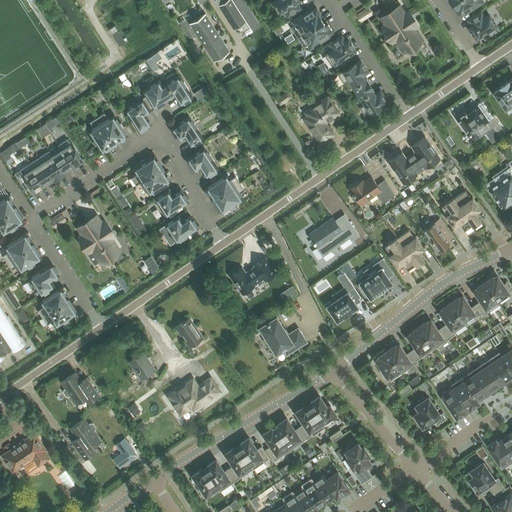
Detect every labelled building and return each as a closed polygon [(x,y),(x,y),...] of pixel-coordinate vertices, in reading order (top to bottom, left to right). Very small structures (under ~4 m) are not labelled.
[(243,0),(215,0),(234,28),(246,21),(251,30),(259,25),(243,0)] [(300,8),(296,2),(300,0),(299,0),(276,0),(272,3),(280,13),(284,10),(288,16),(300,8)] [(481,0),(455,0),(454,1),(457,5),(454,7),(459,15),(469,8),(470,10),(476,6),(475,5),(482,1),(481,0)] [(404,11),(400,5),(390,11),(413,45),(422,39),(415,28),(418,25),(408,9),(404,11)] [(361,22),(372,14),(371,10),(367,7),(356,14),(361,22)] [(295,25),(291,27),(298,37),(321,22),(318,17),(321,15),(316,8),(306,14),(305,13),(299,17),(300,17),(293,21),(295,25)] [(396,40),(403,52),(413,45),(390,11),(381,18),(385,24),(382,26),(393,42),(396,40)] [(482,34),(482,35),(487,31),(496,25),(489,14),(484,17),(480,11),(468,19),(472,25),(469,27),(471,30),(470,31),(473,35),(474,34),(476,38),(482,34)] [(205,13),(190,23),(214,60),(229,50),(205,13)] [(327,25),(324,26),(321,22),(298,37),(304,46),(308,44),(310,48),(317,43),(317,44),(323,40),(322,38),(332,32),(327,25)] [(125,41),(115,25),(108,29),(119,45),(125,41)] [(330,44),(333,49),(328,52),(329,53),(326,55),(332,64),(335,62),(335,63),(345,57),(345,58),(350,55),(350,54),(355,50),(353,47),(354,46),(352,42),(351,43),(348,39),(345,41),(342,36),(330,44)] [(161,57),(159,53),(157,51),(145,59),(147,61),(153,71),(159,67),(155,61),(161,57)] [(344,82),(349,79),(357,91),(369,83),(366,78),(365,79),(362,74),(368,71),(361,60),(355,64),(354,63),(339,74),(344,82)] [(162,86),(169,97),(174,93),(180,103),(191,96),(187,90),(189,89),(184,82),(182,83),(178,75),(176,76),(174,72),(166,77),(168,81),(162,86)] [(511,78),(508,81),(508,80),(500,86),(493,91),(505,108),(511,103),(511,78)] [(144,91),(147,95),(141,99),(149,110),(169,97),(162,86),(158,80),(148,87),(148,88),(144,91)] [(372,90),(373,89),(369,83),(357,91),(365,104),(360,107),(366,116),(382,105),(388,101),(381,90),(375,94),(372,90)] [(211,90),(207,84),(204,86),(199,90),(202,95),(211,90)] [(104,85),(99,88),(102,94),(108,90),(104,85)] [(280,104),(292,97),(288,92),(277,99),(280,104)] [(305,114),(303,116),(305,120),(321,142),(333,134),(325,122),(328,119),(329,120),(330,120),(331,120),(332,120),(333,120),(333,119),(333,118),(333,117),(333,116),(338,112),(328,96),(319,102),(319,101),(313,105),(314,106),(308,110),(304,113),(305,114)] [(150,123),(144,113),(149,110),(141,99),(135,103),(134,102),(126,107),(127,108),(126,109),(139,130),(150,123)] [(494,116),(487,120),(477,106),(467,113),(465,110),(456,116),(468,134),(476,128),(481,135),(492,127),(493,126),(500,136),(505,133),(494,116)] [(108,118),(104,112),(97,116),(114,143),(118,140),(120,142),(128,137),(121,128),(124,126),(121,121),(118,123),(113,115),(108,118)] [(64,117),(68,123),(73,119),(69,114),(64,117)] [(97,143),(102,150),(114,143),(97,116),(90,121),(94,127),(89,130),(93,136),(90,138),(95,145),(97,143)] [(193,124),(188,116),(172,127),(179,138),(184,134),(191,144),(202,137),(198,131),(199,131),(194,123),(193,124)] [(51,119),(45,123),(45,125),(48,129),(55,125),(51,119)] [(49,130),(48,129),(45,125),(41,128),(45,134),(49,130)] [(236,132),(232,125),(223,131),(227,138),(236,132)] [(214,135),(219,131),(216,126),(210,129),(214,135)] [(412,146),(416,152),(411,155),(421,170),(426,166),(426,167),(440,158),(435,150),(431,144),(430,144),(425,137),(412,146)] [(70,142),(68,139),(58,144),(73,167),(79,163),(78,162),(82,159),(70,141),(70,142)] [(51,154),(49,150),(49,151),(64,174),(65,173),(64,172),(73,167),(58,144),(58,145),(60,148),(51,154)] [(187,158),(194,169),(200,165),(206,175),(217,168),(213,162),(214,162),(209,154),(208,155),(203,147),(187,158)] [(86,151),(89,156),(94,153),(91,148),(86,151)] [(4,150),(0,152),(4,158),(8,164),(13,160),(6,149),(4,150)] [(64,174),(49,151),(39,157),(54,180),(64,174)] [(417,174),(416,173),(421,170),(411,155),(406,158),(402,152),(389,162),(394,169),(393,170),(397,176),(398,175),(403,183),(417,174)] [(137,173),(131,177),(136,184),(161,167),(154,155),(147,160),(145,157),(138,162),(140,164),(133,168),(137,173)] [(54,180),(39,157),(30,163),(44,185),(53,180),(53,181),(54,180)] [(454,164),(451,159),(445,163),(448,169),(454,164)] [(486,184),(503,209),(511,203),(511,159),(508,162),(511,166),(511,172),(510,174),(507,169),(486,184)] [(38,189),(44,185),(30,163),(15,173),(25,189),(30,186),(33,191),(38,188),(38,189)] [(167,170),(164,172),(161,167),(136,184),(136,185),(141,181),(145,188),(146,188),(149,193),(158,187),(159,189),(164,186),(162,184),(172,178),(167,170)] [(208,196),(211,195),(214,199),(240,182),(235,175),(229,179),(226,174),(218,179),(216,177),(212,180),(213,182),(203,189),(208,196)] [(358,200),(360,204),(376,193),(383,202),(395,194),(385,180),(377,185),(372,176),(363,182),(362,180),(351,187),(353,190),(351,190),(354,194),(352,195),(351,197),(354,201),(356,201),(358,200)] [(271,184),(271,183),(270,181),(269,182),(262,187),(267,193),(274,188),(271,184)] [(239,193),(245,189),(240,182),(214,199),(222,211),(229,207),(230,209),(237,205),(236,202),(242,198),(239,193)] [(110,189),(115,197),(121,194),(119,191),(116,193),(113,187),(110,189)] [(454,198),(453,197),(473,225),(481,220),(475,212),(481,208),(472,196),(471,197),(465,189),(454,198)] [(156,198),(160,205),(159,206),(164,214),(165,213),(166,214),(187,201),(180,190),(172,195),(168,190),(156,198)] [(422,190),(416,194),(419,198),(422,198),(426,195),(422,190)] [(0,217),(15,208),(12,203),(15,201),(10,194),(0,200),(0,199),(0,217)] [(472,225),(472,226),(473,225),(453,197),(444,203),(445,204),(441,206),(446,214),(445,215),(453,227),(459,223),(464,230),(472,225)] [(124,210),(127,216),(133,212),(129,207),(124,210)] [(15,208),(0,217),(0,228),(3,233),(9,229),(10,231),(17,227),(16,225),(23,220),(15,208)] [(56,228),(67,221),(62,213),(51,220),(56,228)] [(139,234),(146,230),(135,214),(129,219),(139,234)] [(333,217),(308,234),(318,248),(323,254),(349,236),(351,239),(358,234),(344,214),(335,220),(333,217)] [(97,215),(87,221),(109,255),(119,249),(111,237),(114,235),(104,219),(101,221),(97,215)] [(165,224),(170,231),(169,232),(174,239),(175,239),(176,240),(184,235),(184,236),(191,232),(191,231),(197,227),(190,216),(182,221),(178,216),(165,224)] [(445,248),(444,247),(449,243),(447,240),(453,236),(439,218),(424,229),(432,240),(430,242),(439,253),(445,248)] [(87,221),(77,227),(82,234),(79,236),(82,242),(80,243),(94,265),(100,262),(109,255),(87,221)] [(369,224),(365,228),(369,233),(373,230),(369,224)] [(397,237),(396,236),(396,237),(416,265),(424,259),(420,254),(420,253),(418,251),(424,248),(415,235),(414,237),(409,229),(397,237)] [(8,251),(2,255),(7,262),(33,245),(30,240),(32,239),(28,231),(18,237),(16,235),(11,238),(13,240),(5,246),(8,251)] [(415,265),(416,265),(396,237),(388,242),(388,243),(384,246),(390,254),(388,255),(397,267),(402,263),(407,270),(415,265)] [(33,261),(41,257),(33,245),(7,262),(11,269),(17,265),(20,270),(26,266),(28,268),(35,264),(33,261)] [(151,256),(144,260),(152,272),(159,267),(151,256)] [(254,265),(255,266),(245,272),(242,267),(230,275),(234,281),(232,282),(232,284),(234,288),(236,288),(238,287),(242,293),(254,285),(254,284),(263,278),(265,280),(275,272),(265,258),(254,265)] [(375,263),(378,267),(378,268),(367,276),(366,275),(365,273),(357,279),(359,281),(359,282),(360,282),(361,284),(359,286),(366,296),(368,294),(370,296),(369,296),(370,297),(371,297),(370,296),(378,291),(379,292),(379,291),(383,288),(383,289),(384,288),(383,287),(391,282),(392,282),(391,281),(388,276),(393,273),(382,258),(375,263)] [(30,277),(31,278),(27,281),(32,289),(36,286),(41,293),(53,285),(50,280),(58,274),(51,263),(30,277)] [(355,273),(352,270),(346,274),(348,278),(355,273)] [(127,291),(130,289),(121,275),(116,279),(125,292),(127,291)] [(489,278),(485,281),(497,300),(498,302),(510,294),(508,292),(511,290),(506,282),(503,284),(502,283),(503,283),(500,278),(499,279),(497,275),(493,277),(492,276),(490,277),(489,278)] [(482,313),(483,315),(500,304),(498,302),(496,300),(497,300),(485,281),(480,284),(479,284),(478,285),(479,285),(477,287),(477,288),(474,290),(477,294),(476,295),(479,299),(479,298),(482,302),(476,305),(482,313)] [(294,285),(288,289),(292,296),(298,292),(294,285)] [(44,306),(38,309),(42,317),(68,300),(65,295),(68,293),(63,286),(56,290),(53,292),(52,290),(47,293),(49,295),(40,301),(44,306)] [(345,314),(349,311),(350,311),(351,311),(350,310),(357,306),(358,305),(357,305),(356,303),(361,300),(359,297),(361,296),(354,286),(327,304),(326,305),(327,305),(336,319),(337,320),(337,319),(344,315),(345,315),(345,314)] [(464,322),(475,315),(476,317),(482,313),(483,315),(482,313),(476,305),(475,303),(470,307),(468,304),(468,303),(465,299),(462,295),(459,298),(458,297),(456,298),(456,297),(454,298),(455,299),(450,302),(464,322)] [(21,304),(17,299),(11,303),(15,308),(21,304)] [(68,300),(42,317),(47,324),(52,321),(56,327),(63,322),(64,323),(71,319),(69,316),(76,312),(68,300)] [(442,307),(443,308),(439,311),(441,313),(444,317),(448,324),(443,327),(450,337),(455,333),(454,332),(466,324),(464,322),(450,302),(445,305),(445,304),(444,305),(444,306),(442,307)] [(0,356),(25,340),(22,335),(20,336),(10,320),(12,319),(8,314),(7,315),(0,304),(0,356)] [(20,319),(24,316),(19,308),(15,311),(20,319)] [(189,316),(188,317),(175,326),(181,335),(182,334),(185,339),(184,340),(189,347),(204,337),(189,316)] [(284,348),(287,353),(288,352),(291,352),(294,350),(295,348),(305,341),(298,329),(288,335),(276,317),(260,327),(266,336),(263,338),(263,340),(266,344),(268,345),(270,343),(276,352),(284,348)] [(423,322),(423,323),(418,326),(433,348),(450,337),(443,327),(441,324),(443,328),(438,331),(436,328),(436,327),(434,323),(433,323),(430,319),(427,322),(426,321),(424,322),(423,322)] [(413,343),(415,346),(410,350),(418,361),(417,359),(433,348),(418,326),(414,329),(413,329),(412,329),(412,330),(410,331),(411,332),(407,335),(410,339),(413,343)] [(504,335),(507,333),(503,326),(499,329),(504,335)] [(480,342),(493,333),(489,327),(476,336),(480,342)] [(391,347),(386,350),(401,372),(418,361),(410,350),(411,352),(406,355),(404,352),(402,347),(401,348),(398,343),(395,346),(394,345),(392,346),(391,347)] [(511,348),(502,355),(499,351),(498,351),(511,371),(511,348)] [(152,365),(149,355),(147,356),(143,350),(128,361),(140,378),(155,368),(152,365)] [(387,376),(390,380),(401,372),(386,350),(382,353),(381,353),(380,354),(381,354),(379,355),(379,356),(376,359),(378,363),(381,368),(381,367),(382,368),(379,370),(384,378),(387,376)] [(511,374),(511,371),(498,351),(489,358),(504,380),(511,374)] [(454,362),(456,365),(463,361),(461,357),(454,362)] [(504,380),(489,358),(480,364),(495,386),(504,380)] [(495,386),(480,364),(470,370),(485,393),(495,386)] [(428,368),(424,370),(429,376),(432,374),(428,368)] [(485,393),(470,370),(461,377),(477,401),(478,401),(476,399),(485,393)] [(66,388),(64,389),(63,391),(66,395),(68,396),(70,394),(76,403),(84,397),(87,402),(99,395),(87,377),(86,377),(88,380),(84,382),(83,381),(81,381),(75,372),(61,381),(66,388)] [(412,386),(421,380),(417,375),(409,381),(412,386)] [(179,412),(191,404),(194,409),(220,391),(210,377),(198,386),(193,378),(168,395),(172,402),(175,408),(176,407),(179,412)] [(477,401),(461,377),(451,383),(468,408),(477,401)] [(412,388),(408,382),(397,390),(401,395),(412,388)] [(441,393),(456,416),(468,408),(451,383),(451,384),(452,386),(441,393)] [(311,401),(312,403),(308,405),(323,427),(324,427),(321,423),(335,413),(330,405),(327,407),(319,396),(311,401)] [(422,426),(432,419),(436,425),(446,417),(442,411),(439,414),(428,397),(426,398),(425,398),(424,397),(417,401),(418,403),(416,405),(420,410),(414,414),(422,426)] [(296,411),(304,423),(299,426),(307,438),(323,427),(308,405),(305,407),(304,406),(296,411)] [(77,422),(70,427),(77,437),(71,441),(73,443),(84,458),(96,450),(92,445),(100,440),(93,430),(95,429),(95,427),(93,423),(90,423),(88,424),(86,420),(84,418),(77,422)] [(278,423),(279,425),(276,427),(291,449),(307,438),(299,426),(294,429),(286,418),(278,423)] [(137,424),(142,431),(147,428),(142,420),(137,424)] [(266,448),(274,460),(291,449),(276,427),(272,429),(271,428),(263,433),(271,445),(266,448)] [(333,441),(343,434),(340,428),(329,435),(333,441)] [(511,432),(502,439),(511,453),(511,432)] [(20,442),(2,455),(13,471),(22,464),(28,472),(39,464),(49,457),(44,450),(45,449),(34,433),(26,438),(24,438),(20,440),(20,442)] [(240,443),(241,444),(238,446),(253,468),(269,457),(261,445),(256,449),(248,437),(240,443)] [(123,452),(114,458),(120,466),(136,454),(124,438),(116,444),(123,452)] [(489,444),(504,467),(511,461),(511,453),(502,439),(499,441),(497,439),(489,444)] [(328,444),(326,441),(319,445),(322,449),(325,446),(328,444)] [(355,443),(354,441),(345,447),(347,449),(345,450),(349,455),(347,457),(352,465),(355,464),(358,469),(353,471),(361,482),(372,475),(365,465),(370,461),(366,456),(369,454),(363,446),(361,448),(357,442),(355,443)] [(225,453),(233,464),(228,467),(236,480),(253,468),(238,446),(235,449),(234,447),(225,453)] [(207,465),(208,466),(205,468),(220,491),(236,480),(228,467),(223,471),(216,459),(207,465)] [(479,491),(489,484),(496,495),(498,493),(506,488),(499,476),(495,479),(484,462),(482,463),(481,463),(480,461),(474,466),(475,468),(474,468),(472,470),(476,475),(471,479),(479,491)] [(292,468),(288,463),(278,470),(282,475),(292,468)] [(217,487),(219,491),(220,491),(205,468),(202,471),(201,469),(193,475),(200,486),(197,488),(203,496),(217,487)] [(326,479),(323,475),(337,496),(349,489),(337,472),(326,479)] [(314,481),(311,477),(311,478),(326,500),(335,494),(337,497),(337,496),(323,475),(314,481)] [(352,477),(348,479),(352,485),(356,482),(352,477)] [(326,500),(311,478),(301,484),(316,506),(326,500)] [(292,490),(306,511),(307,511),(316,506),(301,484),(303,487),(294,493),(292,490)] [(496,509),(495,510),(496,511),(503,511),(511,506),(511,490),(509,486),(506,488),(498,493),(502,499),(493,504),(496,509)] [(85,488),(78,493),(83,500),(90,495),(85,488)] [(306,511),(292,490),(282,497),(292,511),(306,511)] [(282,497),(285,502),(276,508),(278,511),(292,511),(282,497)] [(227,511),(232,509),(229,503),(218,511),(219,511),(227,511)]
